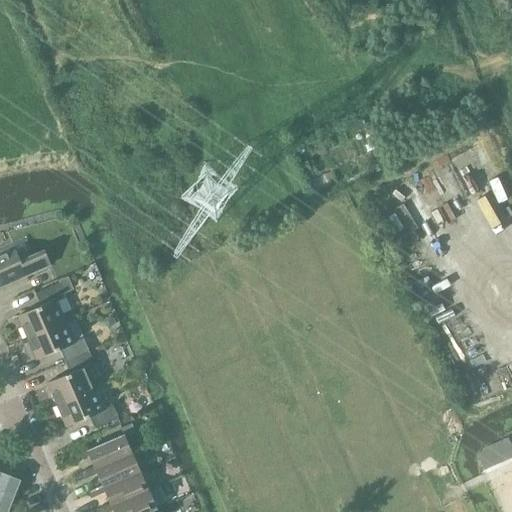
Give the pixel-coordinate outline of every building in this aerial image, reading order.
[(467,148),(473,169),(488,164),(481,143),(467,148)] [(485,248),(505,237),(491,209),(471,219),(485,248)] [(0,251),(0,286),(50,265),(44,250),(19,261),(13,246),(0,251)] [(17,316),(26,338),(65,321),(56,300),(65,297),(59,283),(35,294),(40,306),(17,316)] [(59,350),(64,362),(88,351),(83,338),(74,342),(65,321),(26,338),(36,360),(59,350)] [(46,383),(56,405),(95,389),(85,368),(94,364),(88,351),(64,362),(69,373),(46,383)] [(23,380),(29,391),(64,373),(58,362),(23,380)] [(95,389),(56,405),(65,427),(89,417),(94,429),(118,418),(112,406),(104,409),(95,389)] [(89,455),(94,466),(95,470),(132,453),(123,434),(88,450),(87,448),(71,455),(74,461),(89,455)] [(97,473),(102,485),(103,488),(140,472),(132,453),(95,470),(94,466),(79,473),(82,480),(97,473)] [(0,472),(0,473),(0,511),(7,511),(20,480),(0,472)] [(105,492),(110,503),(111,506),(148,490),(140,472),(103,488),(102,485),(87,491),(90,498),(105,492)] [(150,511),(157,509),(148,490),(111,506),(110,503),(95,510),(96,511),(108,511),(113,510),(113,511),(150,511)]
